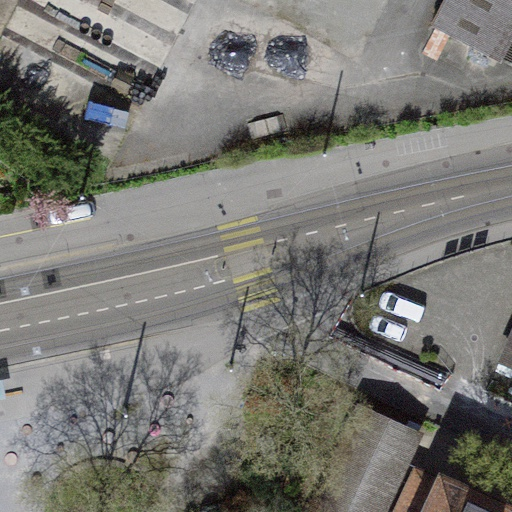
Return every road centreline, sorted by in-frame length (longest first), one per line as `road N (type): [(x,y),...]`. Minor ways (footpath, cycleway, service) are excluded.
road 1 (residential): [(511,426),(327,341),(277,252)]
road 2 (tertiary): [(0,316),(277,252)]
road 3 (tertiary): [(277,252),(511,188)]
